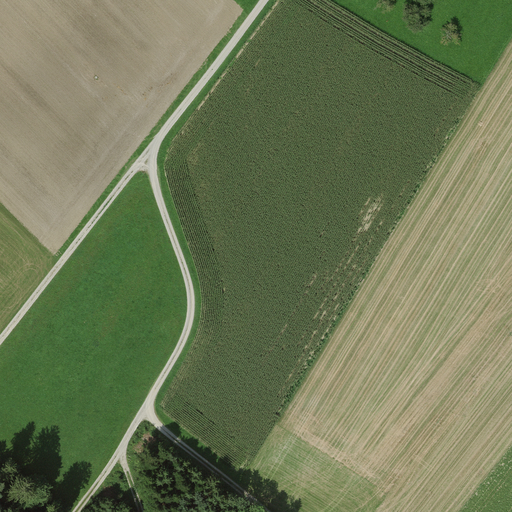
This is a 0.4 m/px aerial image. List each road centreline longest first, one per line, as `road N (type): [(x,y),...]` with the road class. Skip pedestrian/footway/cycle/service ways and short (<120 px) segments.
road 1 (track): [(266,0),(158,144),(151,166),(192,310),(149,405),(152,416),(272,511)]
road 2 (track): [(0,333),(158,144)]
road 3 (track): [(78,511),(149,405)]
